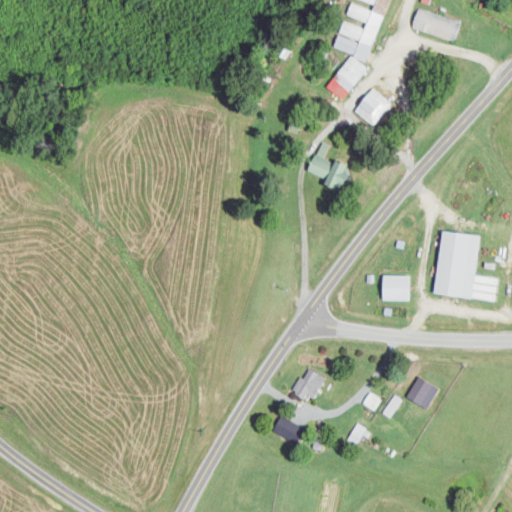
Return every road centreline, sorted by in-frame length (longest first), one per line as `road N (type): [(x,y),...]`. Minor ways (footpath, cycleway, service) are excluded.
road 1 (tertiary): [(180,511),(378,218),(511,66)]
road 2 (residential): [(511,338),(302,321)]
road 3 (residential): [(99,511),(0,441)]
